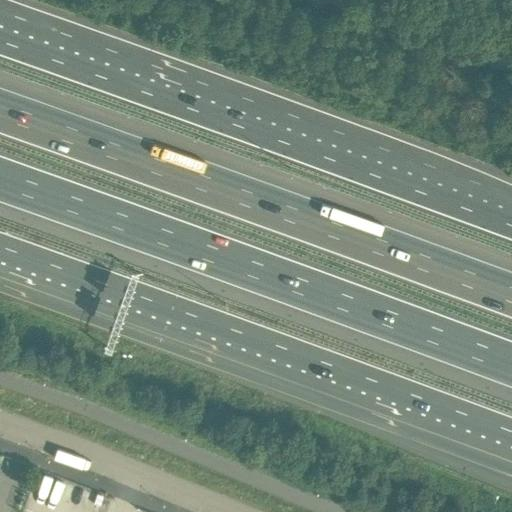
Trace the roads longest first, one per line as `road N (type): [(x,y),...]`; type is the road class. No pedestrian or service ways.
road 1 (motorway): [(0,184),(511,369)]
road 2 (motorway): [(0,255),(511,439)]
road 3 (motorway): [(511,226),(0,43)]
road 4 (motorway): [(511,290),(0,108)]
road 5 (unclassified): [(0,382),(330,511)]
road 6 (unclassified): [(226,511),(0,424)]
